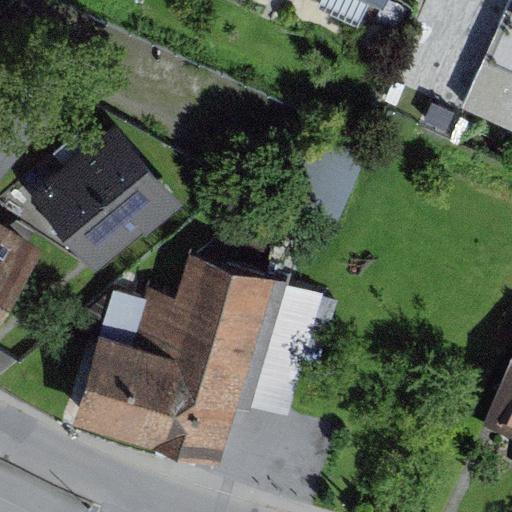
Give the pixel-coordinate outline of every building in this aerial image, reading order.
[(312,0),(312,2),(360,23),(370,0),(312,0)] [(511,0),(508,0),(464,103),(511,123),(511,0)] [(176,190),(125,131),(58,183),(70,196),(64,225),(95,224),(110,248),(176,190)] [(0,311),(41,237),(0,211),(0,311)] [(99,325),(76,412),(223,451),(274,262),(194,241),(181,289),(149,280),(134,335),(99,325)] [(511,377),(486,433),(511,444),(511,377)]
